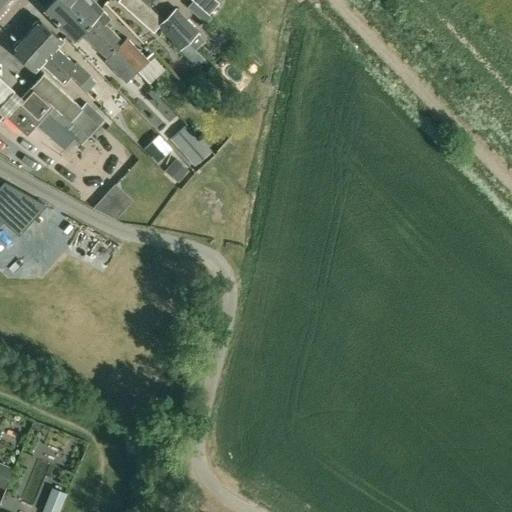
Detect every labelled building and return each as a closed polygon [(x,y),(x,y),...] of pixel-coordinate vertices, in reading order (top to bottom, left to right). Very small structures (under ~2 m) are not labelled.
[(120,57),(121,55),(116,50),(105,38),(65,0),(54,0),(44,11),(74,40),(79,34),(107,60),(104,63),(120,80),(131,69),(120,57)] [(116,50),(121,55),(137,72),(138,72),(150,85),(167,68),(152,53),(145,59),(126,39),(123,42),(106,24),(111,19),(102,10),(103,10),(92,0),(65,0),(105,38),(116,50)] [(180,50),(191,60),(199,52),(188,42),(163,21),(139,0),(119,0),(118,1),(153,32),(156,29),(180,50)] [(192,0),(194,2),(209,15),(219,3),(215,0),(192,0)] [(175,8),(163,21),(188,42),(200,29),(175,8)] [(26,34),(68,73),(71,77),(86,92),(95,83),(75,63),(74,64),(57,48),(63,42),(39,20),(26,34)] [(64,84),(71,77),(68,73),(26,34),(12,49),(35,71),(42,64),(64,84)] [(27,136),(37,125),(68,153),(74,146),(77,149),(103,119),(85,104),(81,108),(43,74),(5,116),(16,126),(15,126),(27,136)] [(0,106),(15,90),(0,76),(0,106)] [(186,123),(169,139),(195,168),(212,153),(186,123)] [(163,141),(150,153),(159,162),(172,150),(163,141)] [(175,159),(165,171),(177,182),(188,170),(175,159)] [(0,221),(1,220),(18,235),(46,206),(4,182),(0,186),(0,221)] [(106,223),(127,199),(108,183),(87,206),(106,223)] [(0,486),(3,488),(12,466),(0,460),(0,486)] [(43,510),(46,511),(57,511),(65,493),(52,488),(43,510)]
